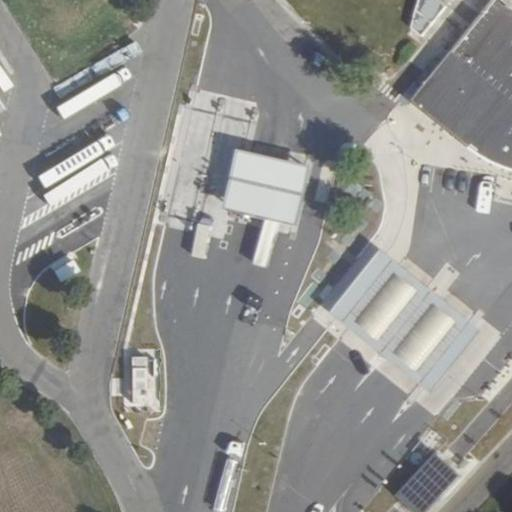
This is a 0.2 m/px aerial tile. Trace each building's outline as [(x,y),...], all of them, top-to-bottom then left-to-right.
[(511,8),(501,0),(497,0),(413,104),(486,160),(511,170),(511,8)] [(424,39),(448,9),(436,0),(422,0),(419,9),(416,22),(414,31),(424,39)] [(247,152),(233,211),(304,228),(319,169),(247,152)] [(454,309),(386,253),(335,317),(404,372),(437,398),(487,335),(454,309)] [(235,323),(247,326),(257,292),(245,289),(235,323)] [(270,439),(260,479),(277,483),(286,443),(270,439)] [(413,511),(426,511),(460,475),(448,464),(436,454),(397,498),(407,507),(413,511)]
